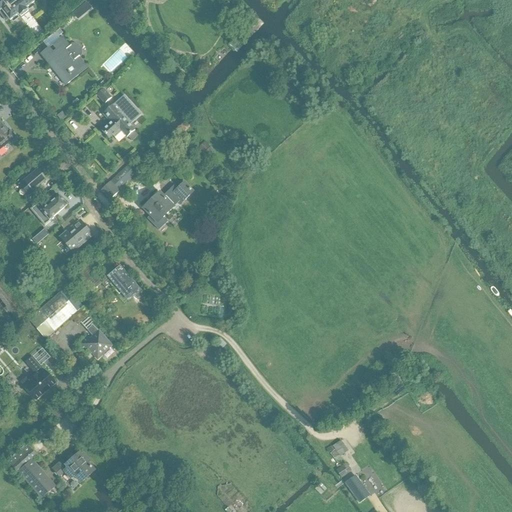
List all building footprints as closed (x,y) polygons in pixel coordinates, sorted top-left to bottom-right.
[(0,0),(0,11),(1,10),(10,21),(18,15),(19,16),(21,18),(28,13),(26,11),(27,10),(26,9),(36,0),(0,0)] [(51,46),(40,55),(65,87),(87,70),(86,69),(78,58),(79,57),(80,58),(81,56),(82,55),(82,53),(81,51),(80,49),(79,47),(78,46),(76,45),(74,44),(72,44),(70,46),(69,48),(61,38),(51,46)] [(103,89),(96,96),(104,105),(111,98),(103,89)] [(127,138),(132,142),(138,137),(133,132),(134,131),(130,126),(142,115),(124,96),(103,115),(111,124),(102,132),(109,139),(119,130),(127,138)] [(62,113),(57,117),(61,122),(66,118),(62,113)] [(0,122),(0,149),(15,138),(9,131),(8,132),(0,122)] [(22,182),(19,184),(29,196),(45,182),(34,168),(21,180),(22,182)] [(110,183),(100,192),(109,201),(119,192),(117,190),(127,181),(120,174),(110,183)] [(160,192),(141,209),(149,217),(147,219),(158,231),(167,223),(164,219),(175,208),(174,207),(177,204),(180,206),(194,192),(184,182),(176,189),(174,186),(164,196),(160,192)] [(214,190),(211,193),(216,200),(220,197),(214,190)] [(30,207),(28,209),(31,213),(44,228),(53,221),(52,220),(68,206),(67,205),(67,204),(64,200),(62,200),(58,195),(44,208),(37,201),(34,203),(35,204),(30,207)] [(65,235),(60,239),(71,253),(91,236),(80,222),(71,230),(67,226),(62,231),(65,235)] [(85,264),(75,273),(91,293),(101,284),(85,264)] [(103,283),(101,284),(105,289),(107,287),(110,285),(119,295),(121,293),(128,301),(140,291),(120,268),(103,283)] [(0,279),(0,322),(7,332),(28,315),(0,279)] [(60,293),(28,321),(45,340),(77,312),(60,293)] [(87,336),(78,344),(85,351),(89,348),(93,352),(92,354),(98,360),(104,354),(103,353),(111,346),(93,326),(88,331),(95,338),(91,341),(87,336)] [(45,372),(44,371),(44,372),(32,357),(25,363),(33,372),(27,378),(21,383),(24,387),(24,388),(35,402),(56,384),(46,372),(45,372)] [(55,486),(31,459),(36,454),(27,445),(8,462),(17,471),(19,473),(42,498),(55,486)] [(340,467),(336,470),(341,477),(350,470),(346,463),(345,464),(339,457),(345,452),(341,446),(335,450),(333,447),(327,451),(340,467)] [(95,471),(88,464),(90,462),(83,455),(82,456),(79,453),(66,465),(62,461),(53,469),(59,476),(65,472),(71,479),(75,475),(81,483),(95,471)] [(355,476),(344,484),(359,504),(370,496),(355,476)] [(320,484),(314,490),(320,496),(326,490),(320,484)]
